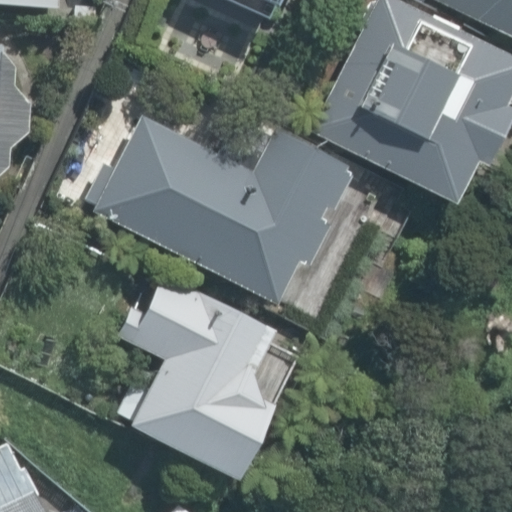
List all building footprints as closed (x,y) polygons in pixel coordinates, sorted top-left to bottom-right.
[(20,0),(0,0),(0,5),(19,8),(20,0)] [(505,65),(385,0),(356,0),(285,130),(428,208),(452,163),(463,169),(493,115),(481,108),(505,65)] [(511,0),(417,0),(511,49),(511,0)] [(235,176),(115,121),(67,211),(246,309),(326,174),(255,137),(235,176)] [(266,334),(141,282),(86,417),(211,468),(266,334)] [(0,511),(38,511),(0,457),(0,511)]
